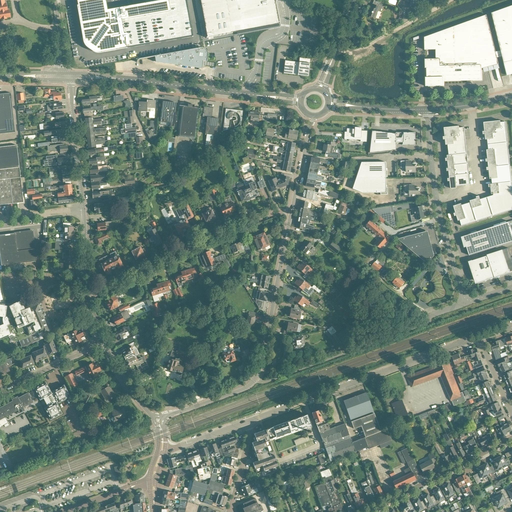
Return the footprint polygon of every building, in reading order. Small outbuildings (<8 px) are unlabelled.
[(0,0),(0,18),(1,18),(1,19),(6,18),(10,17),(9,10),(7,10),(6,4),(3,4),(2,0),(0,0)] [(76,0),(78,6),(77,6),(83,41),(84,42),(85,44),(85,45),(86,46),(88,47),(93,51),(92,51),(94,52),(95,52),(97,52),(98,52),(100,52),(126,48),(124,36),(191,24),(186,0),(161,0),(146,3),(107,9),(106,1),(105,0),(76,0)] [(200,0),(206,31),(207,37),(208,37),(209,37),(210,38),(212,38),(212,37),(231,33),(231,32),(279,23),(274,0),(200,0)] [(377,2),(376,6),(372,4),(370,7),(371,8),(368,15),(376,18),(377,14),(379,11),(380,11),(383,4),(377,2)] [(511,5),(491,13),(501,51),(496,52),(497,58),(502,56),(504,62),(503,62),(507,75),(511,74),(511,5)] [(496,52),(486,15),(431,35),(432,35),(434,34),(434,41),(424,41),(425,50),(436,50),(436,59),(425,59),(425,68),(426,68),(427,77),(425,77),(425,86),(426,86),(426,84),(428,84),(428,85),(437,85),(437,81),(482,80),(482,68),(499,64),(497,58),(496,52)] [(181,51),(180,65),(182,66),(182,65),(201,67),(202,60),(206,61),(207,61),(207,55),(208,55),(208,54),(207,54),(207,53),(207,52),(207,51),(206,51),(206,50),(205,49),(204,49),(204,48),(203,48),(202,48),(201,48),(200,48),(181,51)] [(180,65),(181,51),(154,56),(155,58),(156,58),(156,62),(177,64),(177,65),(180,65)] [(285,60),(284,69),(283,73),(309,76),(311,59),(299,58),(299,62),(285,60)] [(43,90),(43,95),(44,97),(53,96),(53,100),(58,99),(58,100),(62,100),(61,93),(57,93),(56,92),(50,92),(50,89),(43,90)] [(11,93),(0,94),(0,133),(15,132),(11,93)] [(82,99),(82,105),(90,104),(90,102),(97,101),(97,97),(89,97),(89,98),(82,99)] [(139,102),(139,107),(138,111),(147,112),(149,112),(149,118),(154,118),(155,101),(147,100),(147,102),(139,102)] [(173,102),(162,101),(160,119),(164,120),(163,122),(171,123),(170,126),(174,127),(175,110),(172,110),(173,102)] [(47,105),(48,111),(63,109),(62,104),(62,102),(53,103),(49,103),(50,105),(47,105)] [(183,107),(182,115),(179,136),(194,138),(197,112),(198,107),(194,107),(192,105),(189,105),(187,106),(185,106),(183,107)] [(83,108),(83,114),(84,114),(84,117),(93,116),(92,111),(97,110),(97,111),(104,110),(103,106),(96,107),(94,107),(88,108),(83,108)] [(204,106),(203,111),(202,117),(207,117),(206,123),(214,124),(215,118),(211,118),(213,107),(204,106)] [(225,111),(224,121),(226,130),(230,129),(231,116),(236,117),(237,120),(233,121),(235,127),(238,125),(240,121),(241,121),(242,116),(240,111),(231,110),(225,111)] [(259,113),(248,112),(248,120),(253,120),(252,121),(258,122),(258,121),(262,121),(262,115),(259,115),(259,113)] [(267,122),(276,123),(277,114),(267,114),(267,122)] [(214,124),(206,123),(205,134),(207,134),(205,146),(208,146),(209,139),(213,140),(213,135),(216,136),(218,118),(215,118),(214,124)] [(487,139),(488,144),(507,142),(505,122),(500,122),(500,120),(484,122),(485,131),(483,131),(483,134),(485,134),(485,140),(487,139)] [(447,155),(467,153),(464,127),(459,128),(459,126),(444,127),(445,136),(443,137),(443,140),(445,139),(446,145),(448,145),(449,155),(447,155)] [(360,142),(366,142),(367,131),(361,131),(361,128),(354,127),(354,129),(352,129),(347,128),(346,132),(345,132),(344,139),(345,139),(345,137),(356,138),(356,140),(360,140),(360,142)] [(286,133),(285,137),(296,139),(298,131),(293,130),(292,129),(292,130),(289,130),(289,133),(286,133)] [(396,150),(396,145),(416,145),(416,132),(396,132),(396,134),(374,131),(372,131),(371,132),(372,132),(369,153),(396,150)] [(334,143),(332,142),(328,141),(327,145),(324,144),(322,151),(328,152),(327,157),(336,159),(337,154),(332,153),(333,148),(334,143)] [(507,142),(488,144),(488,149),(487,150),(487,159),(486,159),(486,162),(488,162),(488,167),(510,165),(507,142)] [(64,144),(59,144),(50,145),(50,151),(60,150),(60,152),(68,151),(67,146),(64,146),(64,144)] [(0,179),(10,179),(20,177),(19,167),(17,145),(0,147),(0,179)] [(292,158),(293,153),(279,150),(274,149),(274,150),(279,150),(278,153),(285,154),(285,156),(281,155),(292,158)] [(467,153),(447,155),(447,158),(445,158),(446,161),(448,161),(448,166),(468,163),(467,153)] [(57,155),(46,157),(46,160),(48,160),(48,166),(58,165),(62,165),(62,164),(69,163),(68,157),(61,158),(57,158),(57,155)] [(95,158),(88,159),(89,164),(92,164),(92,167),(97,166),(96,161),(105,160),(105,156),(104,156),(95,157),(95,158)] [(248,156),(242,158),(245,164),(254,161),(252,159),(249,160),(248,156)] [(411,161),(409,161),(401,161),(401,168),(406,168),(406,172),(416,172),(416,166),(416,165),(416,164),(411,164),(411,161)] [(361,162),(356,178),(385,177),(387,177),(387,170),(385,170),(385,162),(361,162)] [(468,163),(448,166),(448,168),(447,168),(447,171),(449,171),(449,176),(469,174),(468,163)] [(261,165),(257,164),(262,175),(265,174),(263,168),(263,167),(265,167),(265,166),(261,165)] [(63,166),(49,168),(49,172),(50,178),(53,177),(56,177),(55,175),(54,175),(54,174),(62,173),(62,175),(70,174),(70,168),(69,168),(68,165),(63,166)] [(488,167),(487,167),(487,170),(489,170),(490,179),(492,179),(492,184),(511,182),(510,165),(488,167)] [(308,172),(307,179),(316,180),(316,179),(323,181),(324,177),(317,175),(317,174),(308,172)] [(280,179),(276,180),(279,188),(287,185),(289,177),(284,176),(284,173),(281,173),(280,179)] [(469,174),(449,176),(449,178),(448,178),(448,181),(450,181),(451,188),(457,188),(456,186),(470,184),(469,174)] [(260,181),(257,182),(260,188),(265,186),(261,175),(258,177),(260,181)] [(20,177),(10,179),(13,203),(23,202),(20,177)] [(254,196),(258,195),(255,187),(256,187),(252,177),(243,181),(244,183),(251,200),(255,198),(254,196)] [(385,177),(356,178),(353,189),(362,193),(376,193),(380,193),(380,194),(387,194),(387,187),(385,187),(385,177)] [(268,181),(269,183),(268,183),(270,187),(272,192),(275,191),(275,190),(279,188),(276,180),(275,178),(268,181)] [(10,179),(0,179),(0,204),(13,203),(10,179)] [(307,179),(305,186),(313,188),(314,184),(317,185),(316,186),(320,187),(321,181),(316,180),(307,179)] [(493,195),(487,197),(493,216),(511,209),(511,183),(511,182),(492,184),(488,184),(489,187),(491,187),(491,194),(493,194),(493,195)] [(236,190),(238,195),(239,195),(242,202),(246,200),(246,201),(251,200),(244,183),(236,186),(238,189),(236,190)] [(412,185),(404,185),(404,192),(409,192),(409,196),(419,196),(419,191),(419,190),(419,188),(412,188),(412,185)] [(214,189),(209,192),(213,201),(219,198),(214,189)] [(304,189),(302,198),(307,198),(310,199),(317,200),(317,199),(316,198),(317,193),(312,191),(309,190),(304,189)] [(318,190),(317,193),(320,194),(323,195),(328,196),(337,199),(338,194),(330,191),(330,192),(325,190),(324,192),(318,190)] [(219,204),(222,213),(225,217),(229,215),(232,214),(231,212),(236,210),(231,199),(229,196),(223,198),(224,202),(219,204)] [(470,201),(470,202),(471,202),(476,221),(493,216),(487,197),(480,199),(479,196),(476,197),(477,198),(470,201)] [(99,204),(94,204),(95,213),(100,213),(103,212),(102,208),(115,204),(115,202),(114,200),(102,204),(102,203),(99,204)] [(181,206),(185,214),(179,217),(181,220),(177,222),(178,224),(174,226),(176,230),(173,231),(176,236),(190,228),(186,220),(194,216),(187,202),(186,203),(185,200),(180,203),(182,205),(181,206)] [(345,215),(347,208),(351,210),(352,206),(342,202),(341,205),(340,205),(337,212),(345,215)] [(460,220),(462,226),(476,221),(471,202),(470,202),(462,205),(461,203),(453,206),(456,213),(454,213),(455,216),(456,215),(458,221),(460,220)] [(390,206),(372,209),(378,215),(392,227),(396,226),(395,221),(396,221),(394,211),(391,212),(390,206)] [(413,208),(414,215),(416,214),(417,220),(425,218),(422,206),(413,208)] [(207,212),(198,216),(200,220),(205,218),(206,221),(214,217),(210,207),(206,209),(207,212)] [(300,207),(299,212),(309,214),(308,215),(317,217),(319,217),(319,215),(318,215),(318,214),(316,213),(316,211),(314,210),(314,212),(310,211),(310,208),(307,207),(304,207),(304,208),(300,207)] [(161,210),(166,220),(170,218),(165,208),(161,210)] [(299,212),(298,216),(302,217),(302,218),(305,218),(305,219),(307,219),(306,219),(310,220),(311,216),(317,217),(308,215),(309,214),(299,212)] [(154,229),(148,232),(151,237),(152,236),(155,242),(154,243),(156,246),(162,243),(156,231),(156,232),(155,229),(157,228),(154,222),(153,220),(151,221),(152,223),(151,224),(154,229)] [(371,220),(367,224),(365,226),(377,236),(377,235),(381,238),(376,244),(380,249),(390,237),(386,233),(385,233),(381,230),(382,230),(371,220)] [(98,230),(103,230),(106,229),(106,226),(114,226),(113,221),(105,222),(105,223),(97,224),(98,230)] [(297,222),(296,228),(302,229),(302,230),(306,231),(306,229),(307,229),(309,230),(308,233),(312,234),(313,230),(310,229),(311,226),(314,227),(309,225),(309,224),(304,223),(304,224),(301,223),(302,222),(297,222)] [(511,230),(509,222),(495,226),(461,237),(464,247),(466,247),(469,255),(496,247),(511,241),(511,230)] [(63,233),(74,233),(74,230),(73,230),(73,227),(72,227),(72,224),(63,223),(63,233)] [(122,226),(117,228),(114,229),(118,236),(120,235),(125,233),(122,226)] [(0,234),(0,255),(1,265),(2,269),(5,269),(4,265),(36,261),(35,249),(34,249),(32,231),(15,233),(0,234)] [(428,231),(398,239),(427,263),(434,256),(432,249),(429,236),(428,231)] [(252,237),(254,241),(258,250),(269,245),(268,241),(271,240),(269,235),(266,236),(264,232),(252,237)] [(56,238),(56,242),(67,242),(67,239),(73,240),(73,236),(74,236),(74,233),(63,233),(60,233),(60,239),(56,238)] [(300,249),(304,252),(305,253),(308,250),(311,252),(315,248),(312,245),(306,240),(303,244),(304,244),(300,249)] [(244,251),(249,253),(250,250),(246,241),(243,242),(243,243),(242,243),(241,241),(232,245),(233,249),(232,249),(234,255),(239,253),(238,251),(243,249),(244,251)] [(332,241),(328,247),(336,254),(341,248),(332,241)] [(405,246),(400,241),(396,246),(401,251),(405,246)] [(67,242),(56,242),(55,242),(55,249),(56,249),(59,250),(59,252),(62,252),(65,253),(65,259),(73,259),(73,250),(69,250),(69,246),(67,246),(67,242)] [(132,252),(131,253),(133,256),(134,256),(136,259),(144,255),(146,253),(144,248),(141,249),(140,247),(137,248),(137,247),(132,250),(132,251),(132,252)] [(502,250),(487,255),(487,256),(494,277),(494,278),(495,278),(494,277),(510,272),(509,271),(506,261),(511,259),(508,248),(502,250)] [(116,251),(109,255),(112,262),(109,264),(112,270),(117,267),(118,268),(123,266),(116,251)] [(199,256),(201,261),(204,268),(207,266),(207,267),(218,262),(216,258),(213,259),(209,251),(202,254),(202,255),(199,256)] [(101,258),(101,257),(98,258),(106,274),(111,272),(110,271),(112,270),(109,264),(112,262),(109,255),(101,258)] [(494,277),(487,256),(469,262),(474,280),(479,282),(494,277)] [(65,259),(64,263),(60,263),(60,268),(64,268),(73,269),(73,259),(65,259)] [(375,261),(375,262),(371,266),(378,271),(382,267),(375,261)] [(296,268),(300,271),(304,273),(306,270),(311,274),(314,271),(302,262),(300,264),(299,264),(296,268)] [(187,270),(184,271),(187,280),(194,278),(195,281),(199,279),(196,272),(195,272),(194,268),(187,271),(187,270)] [(317,269),(315,272),(313,273),(317,276),(318,275),(322,279),(323,278),(324,280),(325,278),(324,277),(317,269)] [(423,291),(421,289),(419,290),(418,290),(417,291),(416,292),(416,293),(416,294),(416,295),(417,296),(418,297),(419,298),(419,299),(424,299),(424,300),(424,301),(424,302),(425,302),(425,303),(426,303),(427,303),(428,303),(430,301),(431,301),(432,300),(434,299),(435,299),(437,298),(438,298),(440,298),(441,298),(442,298),(442,297),(443,297),(444,297),(444,296),(445,295),(445,294),(445,293),(445,292),(445,291),(445,290),(444,289),(443,287),(443,286),(442,285),(442,284),(442,283),(442,282),(442,281),(442,280),(440,280),(440,279),(440,278),(440,277),(440,276),(440,275),(440,274),(440,273),(439,273),(439,272),(438,271),(437,271),(436,271),(436,270),(435,270),(434,270),(433,270),(433,271),(432,271),(431,272),(430,272),(430,273),(430,274),(429,274),(429,275),(429,276),(429,277),(429,280),(429,281),(434,283),(435,285),(435,288),(435,290),(434,293),(431,294),(428,294),(425,293),(423,291)] [(175,276),(176,281),(178,286),(182,285),(182,282),(187,280),(184,271),(181,272),(182,274),(175,276)] [(198,275),(204,282),(207,280),(201,273),(198,275)] [(397,276),(395,279),(392,283),(399,289),(402,285),(403,286),(405,283),(404,283),(405,282),(397,276)] [(250,278),(250,281),(257,283),(256,285),(259,286),(267,288),(268,282),(253,279),(250,278)] [(297,280),(294,283),(298,286),(302,289),(303,290),(305,287),(309,289),(311,287),(303,281),(300,278),(297,280)] [(162,283),(159,284),(162,293),(172,290),(169,281),(162,283)] [(150,289),(153,299),(154,301),(159,300),(158,297),(163,295),(162,293),(159,284),(156,284),(157,287),(150,289)] [(259,308),(262,309),(264,301),(267,302),(269,293),(266,292),(266,289),(258,287),(255,302),(259,308)] [(293,300),(297,303),(301,305),(303,302),(308,305),(310,302),(298,294),(296,297),(295,296),(293,300)] [(110,310),(114,308),(118,306),(116,302),(118,301),(115,296),(110,298),(111,299),(105,302),(107,307),(108,307),(110,310)] [(149,298),(145,300),(151,311),(154,309),(152,305),(149,298)] [(6,306),(5,316),(8,325),(6,325),(10,335),(9,335),(9,336),(8,336),(8,337),(9,338),(10,339),(10,340),(11,340),(12,341),(13,341),(14,341),(15,342),(16,342),(17,342),(18,341),(19,341),(38,333),(37,333),(42,331),(43,333),(49,331),(38,304),(24,309),(21,301),(17,303),(10,306),(6,306)] [(0,318),(2,318),(2,319),(2,321),(2,322),(3,323),(0,324),(0,339),(8,336),(9,336),(9,335),(10,335),(6,325),(8,325),(5,316),(6,306),(4,306),(4,304),(0,303),(0,318)] [(289,317),(294,318),(300,319),(302,312),(296,311),(296,309),(291,308),(289,317)] [(115,325),(120,322),(127,319),(125,313),(124,312),(123,312),(117,315),(118,315),(112,318),(115,325)] [(246,326),(245,329),(249,330),(250,325),(253,326),(255,316),(255,313),(249,312),(248,315),(246,314),(245,319),(241,323),(244,327),(246,326)] [(287,331),(291,332),(292,330),(296,331),(298,324),(288,323),(287,331)] [(125,327),(123,328),(122,329),(114,333),(116,337),(117,337),(119,340),(123,337),(124,339),(127,337),(126,336),(132,333),(129,326),(126,327),(125,327)] [(77,332),(77,330),(64,336),(67,343),(68,343),(68,344),(71,343),(71,341),(74,340),(76,343),(85,339),(81,330),(77,332)] [(242,330),(236,334),(239,339),(245,335),(242,330)] [(303,336),(297,337),(292,338),(294,348),(304,347),(303,336)] [(502,339),(503,339),(505,347),(511,345),(511,348),(511,350),(511,352),(511,340),(511,336),(502,339)] [(165,362),(164,366),(167,367),(167,369),(172,371),(172,370),(175,371),(176,371),(181,372),(184,372),(185,372),(186,368),(185,367),(183,367),(185,361),(184,361),(184,360),(184,358),(184,357),(181,356),(180,357),(179,358),(179,359),(179,360),(176,359),(178,349),(180,344),(164,339),(163,344),(166,345),(166,346),(173,348),(172,351),(171,355),(171,356),(170,359),(168,363),(165,362)] [(494,343),(491,344),(496,360),(502,358),(508,355),(507,352),(500,354),(498,349),(500,348),(505,346),(505,347),(503,339),(494,342),(494,343)] [(45,345),(44,346),(48,355),(49,355),(57,352),(52,340),(44,343),(45,345)] [(125,360),(139,354),(133,342),(129,344),(130,346),(127,347),(128,350),(123,352),(124,355),(123,355),(125,360)] [(32,354),(31,354),(34,361),(35,360),(35,361),(47,356),(48,355),(44,346),(43,346),(43,348),(32,353),(32,354)] [(221,350),(222,354),(225,360),(225,359),(226,361),(227,362),(230,361),(230,362),(235,360),(233,354),(240,351),(239,348),(234,350),(233,348),(232,348),(227,349),(226,348),(225,347),(222,349),(221,350)] [(483,365),(477,349),(475,349),(474,349),(474,350),(473,349),(467,351),(469,356),(471,355),(472,357),(475,356),(478,364),(475,365),(476,368),(483,365)] [(30,355),(19,360),(22,368),(34,363),(33,361),(34,361),(31,354),(30,355)] [(139,354),(125,360),(128,365),(129,364),(130,367),(135,364),(136,367),(140,365),(142,371),(148,368),(143,357),(141,358),(139,354)] [(452,357),(454,361),(455,364),(466,360),(464,357),(461,358),(459,354),(452,357)] [(508,357),(496,361),(499,367),(507,364),(510,362),(509,361),(508,357)] [(8,366),(12,364),(11,362),(10,358),(6,360),(6,359),(0,361),(0,374),(10,371),(8,366)] [(408,377),(411,386),(441,375),(451,400),(452,400),(454,406),(466,401),(462,390),(459,391),(452,374),(453,374),(449,365),(446,366),(444,362),(437,365),(437,366),(408,377)] [(75,372),(77,375),(87,370),(88,372),(85,374),(88,379),(98,375),(96,372),(100,370),(97,364),(94,366),(93,363),(75,372)] [(507,364),(499,367),(502,373),(511,368),(511,367),(511,365),(508,366),(507,364)] [(473,374),(474,376),(474,377),(486,373),(484,367),(476,370),(477,372),(473,374)] [(46,376),(48,381),(62,381),(64,380),(64,379),(59,369),(46,374),(46,376)] [(511,370),(503,374),(505,379),(511,376),(511,370)] [(65,375),(70,388),(77,385),(72,373),(65,375)] [(474,376),(471,377),(472,380),(475,379),(476,380),(479,379),(479,380),(480,380),(480,382),(488,378),(486,373),(474,377),(474,376)] [(489,380),(478,385),(480,390),(483,389),(482,388),(483,388),(484,388),(491,385),(489,380)] [(53,392),(51,393),(45,382),(34,388),(40,400),(45,397),(50,405),(44,408),(50,420),(62,413),(56,402),(58,402),(58,403),(70,397),(64,385),(52,391),(53,392)] [(483,389),(480,390),(482,395),(493,390),(491,385),(484,388),(483,388),(482,388),(483,389)] [(109,386),(104,389),(101,391),(106,400),(105,400),(107,403),(112,400),(111,399),(112,399),(111,398),(115,396),(109,386)] [(95,388),(87,393),(84,395),(86,399),(88,397),(89,399),(98,393),(95,388)] [(483,398),(480,399),(482,402),(484,401),(484,400),(487,399),(487,398),(488,398),(495,395),(493,390),(482,395),(483,395),(484,397),(483,397),(483,398)] [(4,417),(18,410),(19,413),(24,410),(23,407),(33,402),(28,393),(18,398),(17,397),(16,398),(15,395),(12,397),(13,399),(12,400),(13,401),(0,407),(0,426),(7,423),(4,417)] [(366,393),(355,397),(343,401),(353,428),(361,425),(366,437),(381,431),(377,419),(376,419),(366,393)] [(484,400),(484,401),(486,401),(487,404),(497,400),(495,395),(488,398),(487,398),(487,399),(484,400)] [(410,419),(402,400),(391,405),(399,423),(410,419)] [(488,409),(484,411),(485,414),(489,412),(500,407),(498,402),(490,405),(491,407),(488,408),(488,409)] [(109,407),(101,411),(97,413),(97,414),(93,416),(95,418),(108,411),(110,410),(109,407)] [(485,414),(482,415),(483,418),(490,415),(491,416),(495,414),(495,416),(503,413),(501,407),(500,407),(489,412),(485,414)] [(108,411),(109,413),(113,423),(117,421),(117,420),(123,417),(123,418),(124,418),(124,417),(126,416),(123,409),(119,411),(118,408),(108,411)] [(318,410),(312,413),(315,423),(316,423),(317,427),(326,424),(325,422),(319,424),(318,422),(322,420),(318,410)] [(308,414),(274,426),(273,427),(272,427),(276,436),(280,434),(280,435),(283,434),(283,433),(287,432),(287,433),(290,431),(291,430),(294,429),(294,430),(297,429),(297,428),(301,427),(304,426),(304,425),(308,424),(309,425),(311,424),(308,414)] [(504,422),(500,424),(502,426),(503,426),(507,434),(507,433),(511,430),(508,422),(505,424),(504,422)] [(328,423),(326,424),(317,427),(324,444),(349,434),(345,423),(330,429),(328,423)] [(387,427),(390,434),(398,431),(395,424),(387,427)] [(495,426),(496,429),(499,433),(500,433),(502,437),(507,434),(503,426),(502,426),(502,427),(500,428),(498,425),(495,426)] [(255,441),(252,443),(258,460),(253,463),(255,468),(262,465),(266,476),(274,472),(273,468),(278,466),(274,455),(271,456),(265,442),(269,440),(269,439),(272,438),(271,437),(275,436),(276,436),(272,427),(265,430),(254,434),(255,437),(254,437),(255,441)] [(366,437),(364,438),(367,447),(368,447),(369,449),(379,445),(390,440),(391,440),(387,429),(381,431),(366,437)] [(464,435),(463,432),(460,433),(461,436),(458,437),(460,441),(463,439),(465,443),(463,444),(463,445),(468,454),(473,451),(469,444),(468,443),(469,443),(469,442),(468,442),(468,440),(466,437),(464,435)] [(490,433),(484,436),(488,444),(493,441),(490,433)] [(349,434),(324,444),(324,445),(328,456),(329,458),(330,461),(355,452),(367,447),(364,438),(352,442),(349,434)] [(478,436),(479,439),(483,446),(488,444),(484,436),(484,437),(482,434),(478,436)] [(307,435),(294,441),(296,446),(310,440),(307,435)] [(235,436),(227,439),(233,454),(239,452),(237,448),(235,449),(233,444),(238,442),(237,438),(236,439),(235,436)] [(479,448),(475,441),(473,437),(468,440),(468,442),(469,442),(469,443),(468,443),(469,444),(473,451),(479,448)] [(223,448),(218,450),(221,459),(222,457),(225,456),(232,454),(233,454),(227,439),(220,442),(221,444),(219,444),(221,448),(226,446),(228,451),(224,453),(223,448)] [(390,440),(379,445),(381,449),(392,444),(390,440)] [(456,447),(459,453),(461,458),(466,455),(459,442),(456,444),(458,446),(456,447)] [(211,451),(209,452),(211,457),(216,455),(217,458),(220,457),(218,450),(215,444),(209,446),(211,451)] [(454,461),(459,458),(452,444),(449,445),(452,453),(450,454),(454,461)] [(203,448),(200,449),(205,463),(208,461),(207,459),(210,458),(206,447),(205,447),(203,447),(203,448)] [(406,475),(409,483),(422,476),(408,448),(398,452),(403,464),(407,462),(409,467),(404,470),(406,475)] [(197,450),(192,452),(197,466),(199,465),(198,463),(202,462),(197,450)] [(186,454),(188,459),(189,462),(191,461),(192,465),(193,467),(196,466),(197,466),(192,452),(186,454)] [(324,454),(318,457),(320,464),(327,462),(326,459),(325,457),(324,454)] [(423,470),(423,471),(425,474),(430,471),(429,470),(435,467),(433,463),(437,461),(433,454),(429,456),(431,460),(420,465),(423,470)] [(442,458),(444,461),(446,465),(452,462),(451,460),(452,460),(449,456),(448,455),(446,456),(444,454),(442,456),(443,458),(442,458)] [(185,455),(167,459),(169,468),(177,466),(176,463),(187,460),(185,455)] [(500,458),(498,459),(503,468),(511,464),(508,459),(507,458),(504,460),(502,455),(500,457),(500,458)] [(225,464),(224,466),(228,467),(228,465),(235,467),(237,460),(231,458),(231,459),(227,458),(226,464),(225,464)] [(495,464),(492,466),(495,472),(503,468),(498,459),(496,460),(495,459),(493,460),(495,464)] [(485,465),(483,467),(488,476),(487,475),(492,472),(493,474),(495,472),(492,466),(489,467),(487,463),(485,465)] [(224,470),(223,476),(232,478),(234,470),(228,469),(228,467),(224,466),(220,465),(219,468),(224,470)] [(207,467),(201,468),(199,469),(197,469),(200,480),(203,479),(203,480),(206,479),(205,479),(211,477),(212,473),(212,472),(210,473),(209,467),(207,467)] [(480,472),(477,474),(481,482),(484,481),(483,479),(488,476),(483,467),(481,468),(480,467),(478,468),(480,472)] [(337,490),(336,490),(335,487),(335,486),(334,483),(331,474),(329,469),(320,472),(324,483),(331,500),(333,506),(334,508),(335,508),(336,511),(344,511),(341,503),(340,500),(341,500),(337,490)] [(169,473),(167,480),(174,482),(180,484),(181,482),(178,481),(179,477),(176,476),(169,473)] [(481,482),(477,474),(473,476),(477,484),(481,482)] [(393,481),(395,484),(397,489),(409,483),(406,475),(393,481)] [(470,485),(465,475),(460,477),(467,492),(468,494),(470,497),(473,496),(468,486),(470,485)] [(223,476),(222,479),(221,483),(224,484),(226,484),(226,485),(230,486),(230,485),(231,485),(232,478),(223,476)] [(460,477),(454,480),(458,488),(455,489),(457,492),(462,489),(464,494),(467,492),(468,494),(467,492),(460,477)] [(184,487),(183,493),(189,494),(190,490),(193,480),(190,479),(187,488),(184,487)] [(167,480),(165,486),(172,488),(175,489),(176,486),(179,487),(180,484),(174,482),(167,480)] [(193,480),(190,490),(196,492),(205,494),(208,484),(193,480)] [(210,480),(207,489),(213,490),(218,492),(222,493),(224,485),(220,483),(217,482),(215,482),(210,480)] [(251,490),(257,488),(255,481),(248,484),(241,487),(245,497),(252,494),(251,490)] [(353,486),(352,481),(347,483),(350,491),(352,495),(355,502),(353,504),(357,511),(361,509),(357,501),(358,501),(355,496),(355,493),(354,488),(353,486)] [(352,481),(353,486),(354,488),(355,493),(355,496),(358,501),(357,501),(361,509),(366,506),(362,499),(360,500),(357,492),(352,481)] [(331,500),(324,483),(314,487),(318,498),(321,497),(324,506),(325,508),(326,510),(326,511),(333,511),(332,510),(333,509),(332,506),(333,506),(331,500)] [(443,490),(442,491),(447,499),(455,495),(452,489),(453,489),(451,485),(450,486),(449,483),(444,486),(446,490),(443,492),(443,490)] [(374,486),(375,488),(373,489),(379,499),(384,496),(379,486),(378,484),(374,486)] [(369,486),(364,489),(366,493),(366,494),(367,496),(368,499),(371,504),(375,501),(372,494),(372,493),(370,489),(369,486)] [(436,495),(434,497),(437,504),(445,500),(439,488),(434,491),(436,495)] [(504,488),(496,492),(497,494),(502,504),(504,503),(505,504),(507,502),(505,498),(508,497),(505,491),(504,488)] [(164,491),(162,497),(170,499),(173,500),(175,493),(171,492),(164,491)] [(224,506),(227,497),(222,495),(222,493),(218,492),(217,494),(217,496),(215,503),(219,504),(224,506)] [(141,493),(133,496),(136,503),(144,502),(143,494),(141,493)] [(353,502),(348,493),(344,495),(350,505),(346,507),(348,511),(355,511),(356,511),(352,504),(352,503),(353,502)] [(428,494),(423,496),(428,506),(433,504),(434,506),(437,504),(434,497),(433,495),(433,496),(433,497),(431,498),(428,494)] [(502,504),(497,494),(490,498),(493,505),(496,503),(498,507),(500,506),(500,505),(502,504)] [(122,500),(117,502),(120,509),(136,503),(133,496),(126,498),(126,499),(122,500)] [(162,497),(161,504),(168,506),(170,499),(162,497)] [(258,511),(263,509),(261,505),(259,506),(255,498),(243,503),(244,507),(243,508),(244,511),(243,511),(258,511)] [(419,498),(414,501),(415,504),(414,504),(416,508),(417,507),(419,511),(421,511),(428,509),(423,500),(423,501),(424,502),(421,503),(419,498)] [(415,511),(409,499),(403,503),(405,506),(401,508),(403,511),(404,511),(407,510),(408,511),(415,511)] [(136,503),(120,509),(120,511),(145,511),(144,502),(136,503)] [(469,504),(471,508),(466,510),(467,511),(477,511),(472,502),(469,504)] [(114,503),(103,507),(105,511),(118,511),(117,508),(116,508),(114,503)]
